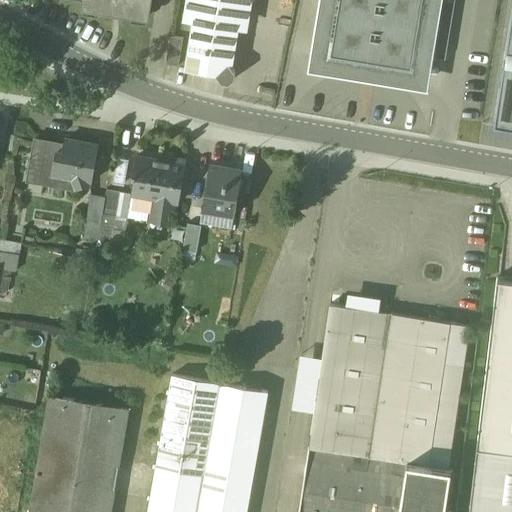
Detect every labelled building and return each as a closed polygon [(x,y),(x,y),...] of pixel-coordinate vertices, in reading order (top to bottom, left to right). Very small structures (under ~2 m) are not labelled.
[(85,0),(85,5),(86,3),(101,5),(101,7),(134,12),(135,10),(150,13),(150,15),(151,15),(153,0),(85,0)] [(240,0),(188,0),(186,19),(195,21),(188,69),(218,74),(223,81),(229,82),(234,78),(235,71),(230,65),(240,0)] [(329,0),(321,57),(359,63),(357,71),(355,71),(355,72),(362,72),(362,71),(376,74),(383,77),(383,76),(381,75),(382,67),(420,73),(423,55),(445,59),(454,0),(329,0)] [(511,12),(494,126),(511,128),(511,12)] [(99,144),(67,139),(66,144),(35,138),(28,181),(76,188),(92,183),(99,144)] [(170,162),(138,156),(134,177),(137,177),(135,193),(155,197),(151,221),(172,225),(177,200),(180,201),(188,160),(170,157),(170,162)] [(243,171),(212,165),(204,207),(233,212),(232,214),(236,215),(243,171)] [(121,191),(106,189),(105,197),(102,213),(117,216),(121,191)] [(105,197),(92,195),(88,220),(101,222),(102,213),(105,197)] [(202,226),(189,223),(184,250),(198,252),(202,226)] [(21,245),(0,240),(0,251),(19,255),(21,245)] [(0,251),(0,268),(3,269),(16,271),(19,255),(0,251)] [(511,280),(498,278),(477,448),(511,451),(511,280)] [(330,304),(299,511),(443,511),(471,325),(330,304)] [(267,391),(172,375),(167,406),(262,422),(267,391)] [(111,511),(129,408),(51,395),(30,511),(111,511)] [(246,511),(262,422),(167,406),(148,511),(246,511)] [(511,511),(511,451),(477,448),(469,511),(511,511)] [(15,470),(0,467),(0,488),(11,491),(15,470)]
